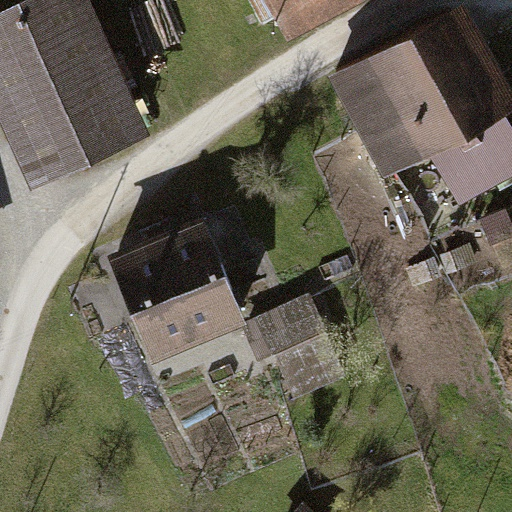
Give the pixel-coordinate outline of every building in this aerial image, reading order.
[(92,0),(8,0),(0,4),(0,116),(28,179),(149,125),(92,0)] [(272,0),(290,31),(347,0),(272,0)] [(511,83),(466,0),(457,0),(327,71),(383,173),(429,148),(458,202),(511,172),(511,116),(506,107),(511,103),(511,83)] [(151,356),(246,316),(201,209),(106,249),(151,356)] [(311,291),(242,320),(257,357),(274,350),(293,396),(345,374),(311,291)]
